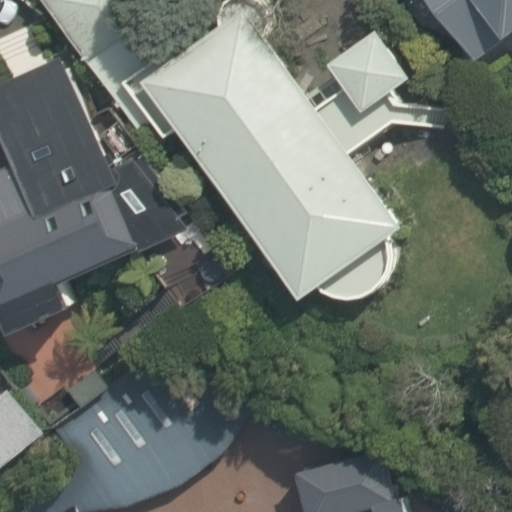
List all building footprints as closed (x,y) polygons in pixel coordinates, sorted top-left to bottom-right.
[(252,16),(197,53),(158,0),(48,0),(156,147),(179,130),(303,313),(323,299),(331,303),(341,305),(350,305),(359,304),(368,300),(376,295),(383,289),(389,282),(394,273),(396,264),(397,255),(397,249),(406,243),(252,16)] [(511,0),(402,0),(456,68),(510,53),(511,51),(511,0)] [(335,77),(361,119),(418,84),(392,42),(335,77)] [(155,161),(118,176),(80,79),(0,110),(0,132),(14,168),(0,174),(0,307),(27,375),(97,347),(76,296),(191,250),(155,161)] [(19,404),(0,418),(0,476),(47,441),(19,404)] [(402,511),(388,458),(303,480),(311,511),(402,511)]
